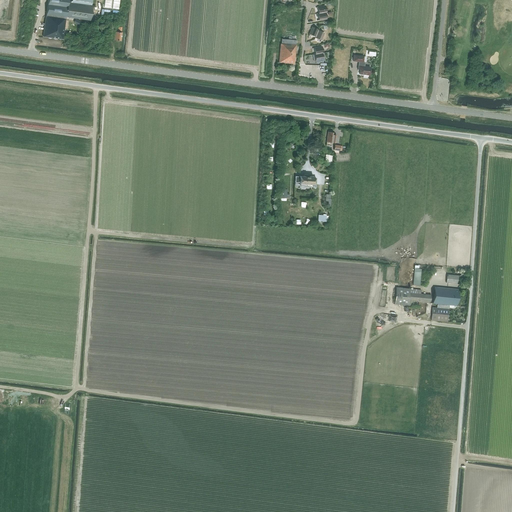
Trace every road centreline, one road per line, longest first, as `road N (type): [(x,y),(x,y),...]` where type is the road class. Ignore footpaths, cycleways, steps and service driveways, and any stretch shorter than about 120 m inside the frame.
road 1 (track): [(97,86),(75,389),(83,397),(459,444)]
road 2 (secondary): [(511,118),(0,49)]
road 3 (unclassified): [(480,138),(0,73)]
road 4 (track): [(84,390),(353,425),(368,333),(404,320),(467,327)]
road 5 (unclassified): [(453,511),(480,138)]
